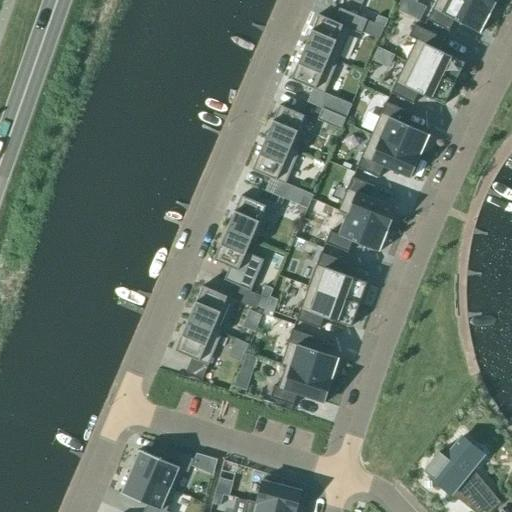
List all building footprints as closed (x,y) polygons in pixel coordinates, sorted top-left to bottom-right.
[(491,14),(464,0),(447,0),(440,13),(431,8),(425,20),(449,33),(455,22),(480,35),(491,14)] [(464,0),(491,14),(497,0),(464,0)] [(334,22),(318,15),(304,48),(338,62),(351,31),(361,35),(367,21),(339,9),(334,22)] [(387,20),(377,16),(374,24),(384,28),(387,20)] [(444,45),(421,33),(415,45),(425,50),(415,70),(453,90),(465,68),(439,56),(444,45)] [(338,62),(304,48),(290,80),(324,94),(338,62)] [(453,90),(415,70),(404,91),(395,87),(389,98),(413,110),(419,99),(444,111),(453,90)] [(408,113),(383,103),(379,114),(388,119),(379,140),(420,158),(429,135),(404,124),(408,113)] [(308,118),(279,106),(266,138),(299,152),(295,150),(308,118)] [(346,119),(322,109),(317,121),(341,131),(346,119)] [(299,152),(266,138),(252,170),(285,185),(299,152)] [(420,158),(379,140),(370,161),(360,157),(354,169),(379,180),(384,168),(411,180),(420,158)] [(375,188),(350,178),(346,189),(355,193),(346,215),(388,231),(396,209),(371,198),(375,188)] [(270,208),(241,196),(227,228),(256,241),(270,208)] [(304,196),(300,206),(307,209),(312,199),(304,196)] [(388,231),(346,215),(338,236),(328,232),(324,245),(348,255),(353,243),(379,253),(388,231)] [(256,241),(227,228),(213,261),(238,271),(251,240),(256,242),(256,241)] [(344,265),(320,256),(314,269),(324,273),(317,294),(359,309),(366,286),(341,276),(344,265)] [(260,297),(235,286),(230,298),(231,299),(256,310),(257,307),(264,310),(267,303),(268,300),(265,298),(261,297),(260,297)] [(273,289),(265,286),(260,297),(261,297),(265,298),(268,300),(270,297),(273,289)] [(230,298),(202,287),(188,319),(222,333),(222,332),(218,331),(231,299),(230,298)] [(359,309),(317,294),(309,315),(298,311),(293,324),(320,333),(324,322),(351,332),(359,309)] [(264,310),(263,314),(271,317),(279,300),(270,297),(268,300),(267,303),(264,310)] [(222,333),(188,319),(175,351),(208,366),(222,333)] [(316,338),(290,331),(287,343),(296,346),(289,368),(331,381),(338,357),(312,349),(316,338)] [(331,381),(289,368),(282,389),(272,386),(268,399),(293,407),(297,396),(324,405),(331,381)] [(237,373),(233,387),(247,391),(251,377),(239,374),(237,373)] [(214,422),(300,448),(307,424),(221,398),(214,422)] [(483,455),(462,438),(446,458),(439,452),(423,472),(430,477),(429,478),(451,495),(452,494),(468,508),(489,490),(473,469),(483,455)] [(139,450),(130,471),(171,488),(179,469),(188,473),(193,460),(170,450),(165,461),(139,450)] [(130,471),(120,494),(147,505),(143,511),(166,511),(175,490),(171,488),(130,471)] [(219,478),(215,493),(223,496),(229,497),(233,482),(219,478)] [(260,491),(258,496),(256,503),(289,511),(295,511),(296,509),(297,506),(298,502),(299,499),(300,495),(301,491),(262,481),(261,485),(260,491)] [(223,496),(215,493),(215,494),(212,504),(220,506),(223,496)] [(289,511),(256,503),(247,501),(246,505),(246,507),(245,509),(244,511),(289,511)]
